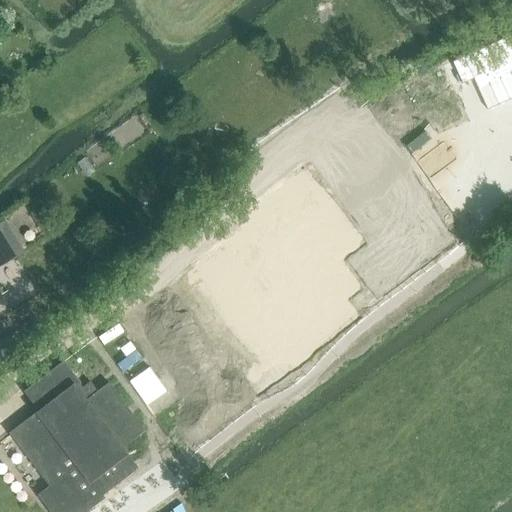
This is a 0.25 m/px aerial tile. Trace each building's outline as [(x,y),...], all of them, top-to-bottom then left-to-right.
[(395,138),(353,172),(366,189),(408,155),(395,138)] [(408,159),(420,176),(447,156),(435,140),(408,159)] [(253,224),(162,292),(199,341),(207,336),(213,344),(207,349),(225,373),(234,366),(255,394),(356,317),(343,300),(352,293),(331,265),(360,243),(305,170),(246,215),(253,224)] [(0,231),(0,250),(8,245),(0,231)] [(0,288),(0,315),(10,309),(0,293),(2,292),(0,288)] [(0,353),(4,360),(24,345),(16,335),(0,345),(0,353)] [(24,392),(39,411),(9,434),(50,488),(39,496),(50,511),(81,511),(83,511),(103,496),(101,493),(134,467),(124,454),(125,454),(120,447),(144,431),(107,382),(84,400),(73,386),(78,383),(62,363),(24,392)]
